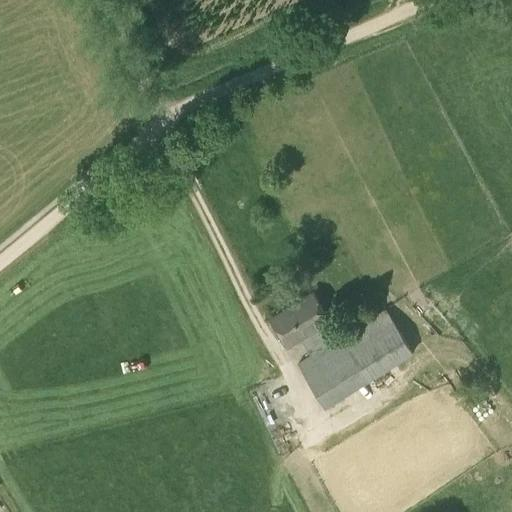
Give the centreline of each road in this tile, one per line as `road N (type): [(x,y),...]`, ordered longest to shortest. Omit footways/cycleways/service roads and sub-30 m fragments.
road 1 (unclassified): [(0,259),(157,128),(435,0)]
road 2 (track): [(107,0),(157,128)]
